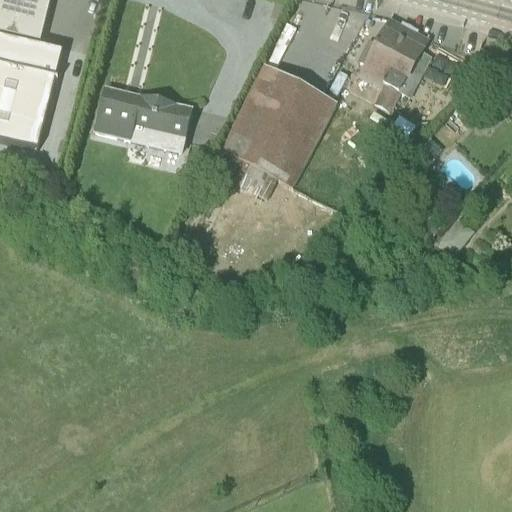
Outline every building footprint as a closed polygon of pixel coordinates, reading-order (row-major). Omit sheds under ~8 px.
[(0,0),(0,39),(40,49),(52,0),(0,0)] [(420,57),(427,43),(390,24),(358,83),(377,93),(370,107),(373,109),(389,118),(400,98),(408,103),(409,103),(430,62),(420,57)] [(62,59),(0,43),(0,147),(37,157),(62,59)] [(336,109),(260,69),(217,154),(230,161),(227,166),(240,172),(232,187),(265,207),(276,186),(292,194),(336,109)] [(192,115),(102,94),(92,141),(180,162),(181,162),(192,115)] [(148,161),(147,169),(169,173),(171,165),(148,161)] [(442,242),(456,258),(479,238),(464,222),(442,242)]
